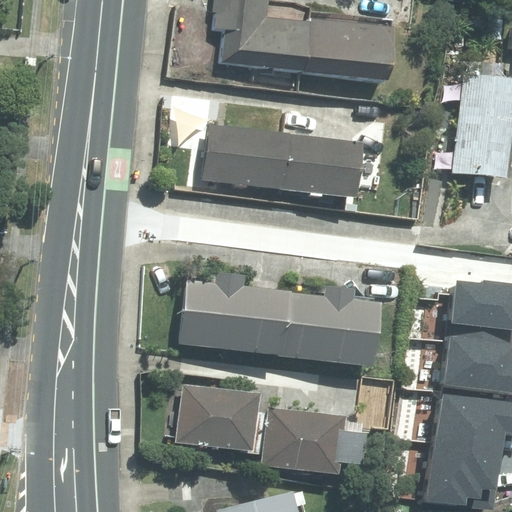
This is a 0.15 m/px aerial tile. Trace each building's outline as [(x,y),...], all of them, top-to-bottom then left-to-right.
[(264,0),(211,0),(209,17),(213,18),(212,30),(223,31),(219,67),(387,82),(392,27),(263,19),(264,0)] [(511,113),(511,83),(463,77),(451,175),(504,182),(511,113)] [(360,143),(205,124),(198,182),(352,201),(360,143)] [(211,285),(186,283),(178,346),(371,369),(379,303),(347,299),(346,299),(346,298),(345,297),(345,296),(344,296),(344,295),(343,295),(342,294),(342,293),(341,293),(340,292),(339,291),(338,291),(337,290),(336,290),(335,289),(334,289),(333,289),(332,288),(331,288),(330,288),(329,288),(328,288),(327,288),(326,288),(324,288),(323,300),(241,291),(241,290),(241,289),(241,287),(241,286),(240,285),(240,284),(240,283),(239,281),(238,280),(237,279),(236,278),(235,278),(234,277),(233,276),(232,276),(231,275),(230,275),(228,274),(227,274),(226,274),(225,274),(223,275),(222,275),(221,275),(220,276),(218,276),(217,277),(216,278),(215,279),(214,280),(214,281),(213,282),(212,283),(212,284),(211,285)] [(459,305),(427,312),(453,447),(496,439),(491,417),(505,414),(510,437),(511,436),(511,336),(467,343),(459,305)] [(256,392),(179,385),(173,447),(250,454),(256,392)] [(345,417),(264,409),(259,468),(338,475),(338,466),(360,468),(363,433),(344,431),(345,417)] [(294,511),(290,494),(214,511),(213,511),(294,511)]
